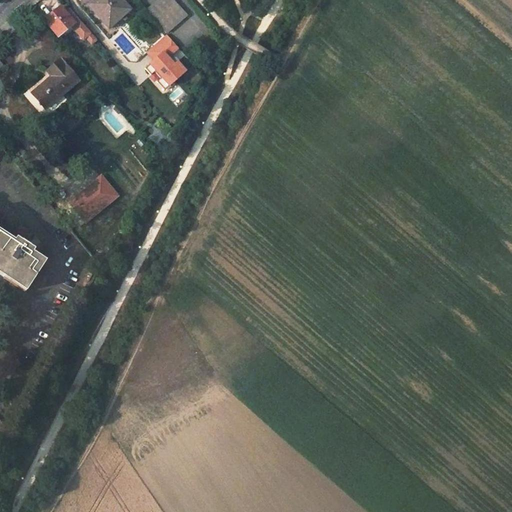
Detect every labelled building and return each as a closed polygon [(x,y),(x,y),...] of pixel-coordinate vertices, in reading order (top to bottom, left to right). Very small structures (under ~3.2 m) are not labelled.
[(98,0),(90,7),(109,29),(130,10),(121,0),(98,0)] [(166,34),(188,15),(174,0),(159,0),(146,12),(166,34)] [(60,9),(45,22),(57,36),(73,23),(64,13),(60,9)] [(70,9),(64,13),(73,23),(75,21),(79,24),(74,28),(84,39),(87,37),(92,44),(96,39),(70,9)] [(166,35),(150,49),(157,57),(146,68),(151,75),(155,72),(161,78),(157,81),(164,90),(185,71),(178,62),(174,65),(167,56),(178,47),(166,35)] [(51,76),(31,93),(44,109),(77,81),(59,60),(46,71),(51,76)] [(13,157),(1,167),(55,233),(67,223),(13,157)] [(0,268),(29,288),(47,260),(31,250),(29,248),(30,246),(23,241),(22,244),(0,229),(0,268)]
